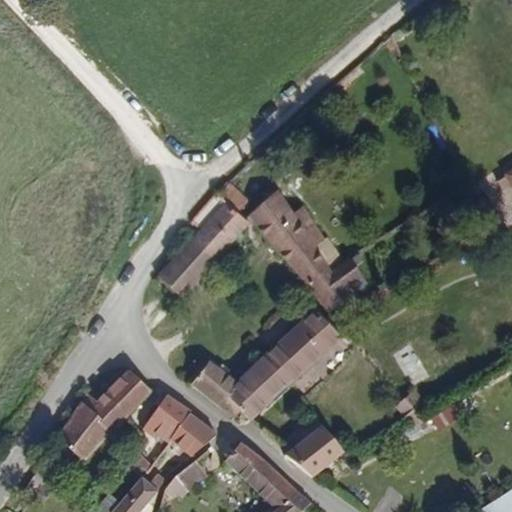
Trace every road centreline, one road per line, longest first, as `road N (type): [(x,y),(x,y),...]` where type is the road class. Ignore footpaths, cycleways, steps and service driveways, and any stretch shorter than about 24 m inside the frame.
road 1 (unclassified): [(111,333),(354,511)]
road 2 (track): [(183,186),(9,0)]
road 3 (unclassified): [(111,333),(0,496)]
road 4 (unclassified): [(183,186),(111,333)]
